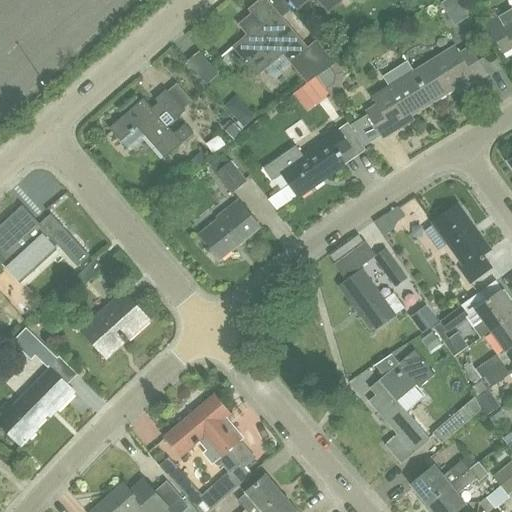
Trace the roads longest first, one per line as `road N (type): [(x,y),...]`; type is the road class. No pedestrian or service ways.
road 1 (residential): [(204,314),(465,142)]
road 2 (residential): [(12,511),(104,405),(204,314)]
road 3 (residential): [(366,511),(204,314)]
road 4 (residential): [(204,314),(46,129)]
road 5 (residential): [(46,129),(195,0)]
